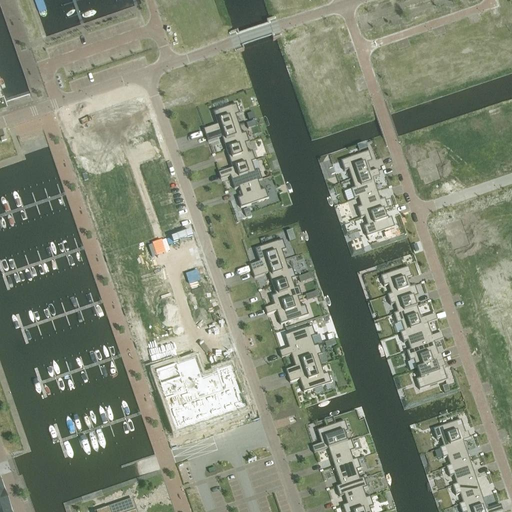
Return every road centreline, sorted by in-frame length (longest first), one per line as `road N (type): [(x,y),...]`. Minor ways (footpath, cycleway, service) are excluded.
road 1 (residential): [(267,425),(145,73)]
road 2 (residential): [(511,497),(415,211)]
road 3 (residential): [(145,73),(344,3)]
road 4 (residential): [(415,211),(361,49)]
road 5 (unclassified): [(145,73),(0,124)]
road 6 (residential): [(361,49),(491,0)]
